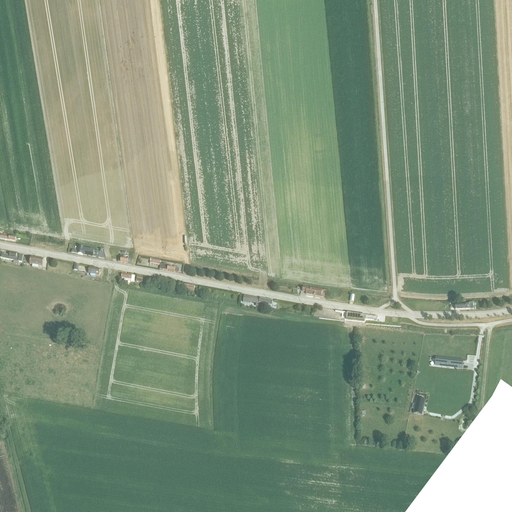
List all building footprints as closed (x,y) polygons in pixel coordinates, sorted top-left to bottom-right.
[(79,257),(79,255),(100,258),(101,251),(79,248),(79,250),(72,249),(71,256),(79,257)] [(18,263),(19,256),(0,252),(0,254),(0,258),(14,261),(14,262),(18,263)] [(33,268),(39,269),(39,267),(44,268),(44,261),(32,260),(31,265),(33,265),(33,268)] [(96,278),(96,275),(100,275),(100,270),(91,269),(89,277),(96,278)] [(132,282),(133,275),(123,273),(122,278),(125,279),(125,280),(132,282)] [(303,287),(302,292),(306,293),(306,294),(325,298),(326,291),(303,287)] [(259,303),(257,303),(256,305),(258,306),(264,307),(265,305),(272,306),(273,302),(260,299),(259,303)] [(367,316),(349,313),(348,318),(349,318),(348,320),(357,322),(357,321),(362,322),(361,324),(366,325),(367,316)] [(436,359),(435,366),(463,369),(463,361),(457,361),(436,359)] [(426,400),(417,398),(413,414),(422,416),(426,400)]
